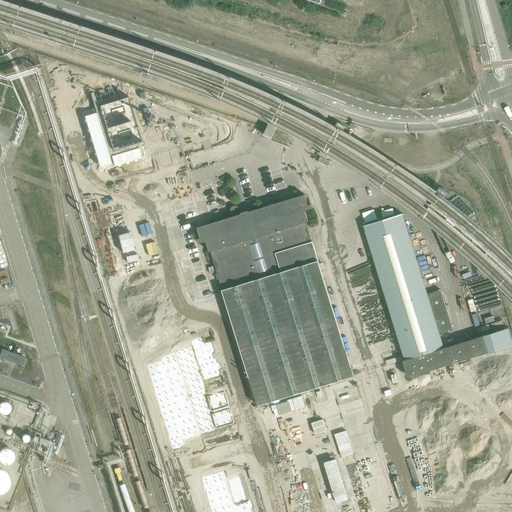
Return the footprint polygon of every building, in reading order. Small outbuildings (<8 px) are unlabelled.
[(116,196),(90,97),(65,104),(91,203),(116,196)] [(256,210),(255,211),(249,214),(250,215),(242,217),(241,215),(240,209),(239,207),(237,206),(236,206),(234,206),(232,207),(231,208),(230,210),(231,212),(232,217),(197,228),(200,238),(197,239),(199,244),(206,241),(209,252),(211,252),(217,274),(218,273),(219,279),(222,290),(258,405),(354,376),(318,259),(306,222),(308,221),(305,211),(312,209),(311,204),(308,205),(305,195),(255,210),(256,210)] [(364,226),(366,232),(405,360),(444,348),(440,335),(454,330),(442,290),(428,294),(403,214),(364,226)] [(199,250),(187,253),(195,281),(206,278),(199,250)] [(511,341),(508,329),(484,336),(489,352),(479,355),(503,434),(511,462),(511,341)] [(444,348),(405,360),(403,361),(408,377),(479,355),(489,352),(484,336),(444,348)] [(3,348),(0,355),(0,357),(22,365),(25,356),(3,348)] [(186,350),(150,361),(173,434),(208,423),(186,350)] [(10,410),(10,408),(10,406),(9,404),(7,403),(5,402),(3,403),(1,404),(0,405),(0,410),(0,411),(1,412),(3,413),(5,413),(7,413),(9,412),(10,410)] [(31,437),(31,436),(31,434),(30,433),(29,432),(27,432),(25,432),(24,433),(23,434),(23,436),(23,437),(24,439),(25,440),(27,440),(28,440),(30,439),(31,438),(31,437)] [(14,450),(1,447),(0,451),(0,459),(12,462),(14,450)] [(455,447),(441,449),(444,460),(458,458),(455,447)] [(10,479),(10,478),(9,475),(9,473),(7,471),(6,469),(3,467),(1,466),(0,465),(0,490),(1,490),(3,490),(5,488),(7,486),(8,484),(9,482),(10,479)] [(455,469),(457,481),(472,478),(469,466),(455,469)]
